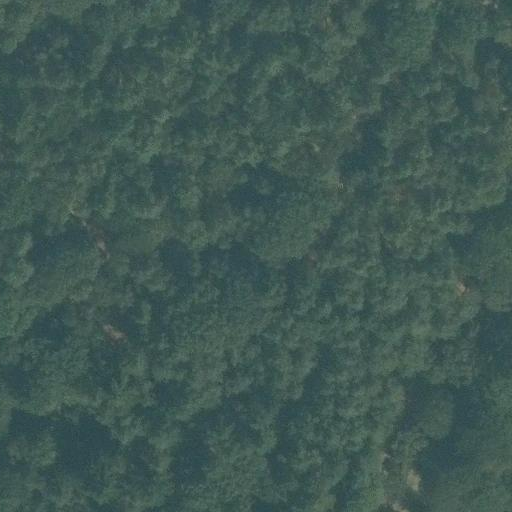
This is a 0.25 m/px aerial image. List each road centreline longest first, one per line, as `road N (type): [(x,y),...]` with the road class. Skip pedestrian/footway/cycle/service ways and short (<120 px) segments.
road 1 (unclassified): [(410,511),(511,311)]
road 2 (unknown): [(511,394),(455,511)]
